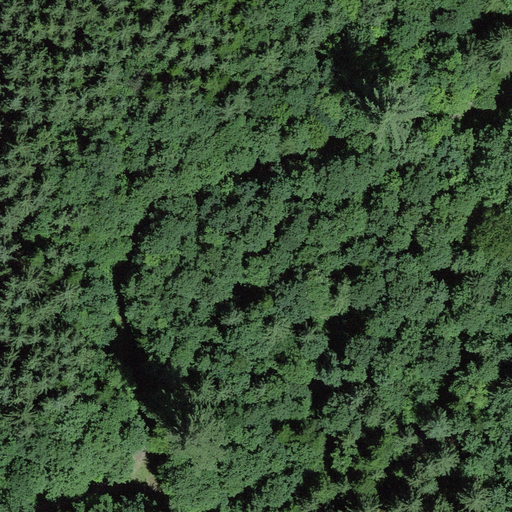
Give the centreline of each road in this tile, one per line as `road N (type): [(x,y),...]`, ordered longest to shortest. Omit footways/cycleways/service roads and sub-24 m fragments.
road 1 (track): [(121,485),(141,450),(126,260),(167,201),(460,126),(511,102)]
road 2 (track): [(153,511),(121,485),(37,511)]
